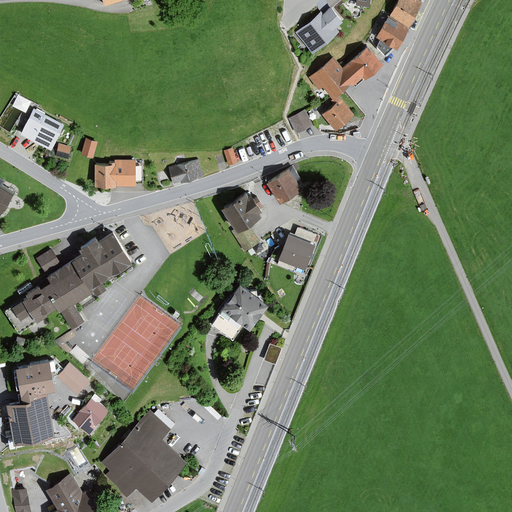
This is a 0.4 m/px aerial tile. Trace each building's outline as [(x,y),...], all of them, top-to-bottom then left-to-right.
[(396,0),(375,37),(394,48),(420,3),(414,0),(396,0)] [(318,10),(296,28),(312,48),(335,29),(332,26),(342,18),(331,4),(320,13),(318,10)] [(323,83),(332,94),(362,71),(366,77),(384,62),(368,43),(343,62),(337,53),(310,74),(319,86),(323,83)] [(341,97),(324,112),(337,127),(354,113),(341,97)] [(19,134),(46,149),(60,125),(33,109),(19,134)] [(305,109),(289,119),(297,132),(313,122),(305,109)] [(79,154),(90,158),(95,143),(84,139),(79,154)] [(53,156),(66,160),(69,148),(56,145),(53,156)] [(232,149),(223,152),(228,167),(237,163),(232,149)] [(92,165),(92,184),(134,185),(134,160),(112,160),(112,165),(92,165)] [(169,168),(173,185),(203,177),(199,160),(169,168)] [(288,170),(264,185),(276,204),(300,189),(288,170)] [(0,188),(0,206),(8,194),(0,188)] [(244,190),(217,208),(232,231),(246,222),(260,213),(244,190)] [(246,222),(232,231),(246,252),(260,243),(246,222)] [(298,229),(295,236),(312,243),(315,235),(298,229)] [(58,263),(42,272),(47,280),(24,294),(27,299),(10,308),(17,319),(29,312),(33,319),(53,308),(55,312),(60,310),(70,303),(93,290),(91,286),(131,263),(112,230),(95,240),(93,236),(74,247),(77,252),(58,263)] [(295,236),(289,234),(280,259),(309,269),(317,245),(312,243),(295,236)] [(35,261),(42,272),(58,263),(52,252),(35,261)] [(241,286),(212,323),(233,339),(244,324),(250,328),(260,315),(267,306),(241,286)] [(70,303),(60,310),(71,328),(82,322),(70,303)] [(266,352),(278,357),(284,341),(273,336),(266,352)] [(22,399),(8,401),(15,439),(55,432),(48,388),(55,387),(49,356),(16,362),(22,399)] [(88,379),(70,362),(59,374),(77,391),(88,379)] [(100,398),(95,394),(74,418),(90,431),(107,409),(98,401),(100,398)] [(151,411),(106,460),(114,468),(110,473),(128,489),(137,478),(152,492),(183,460),(158,437),(168,426),(151,411)] [(103,511),(90,489),(82,493),(70,473),(49,485),(61,506),(53,510),(54,511),(103,511)] [(30,511),(27,490),(11,492),(14,511),(30,511)]
